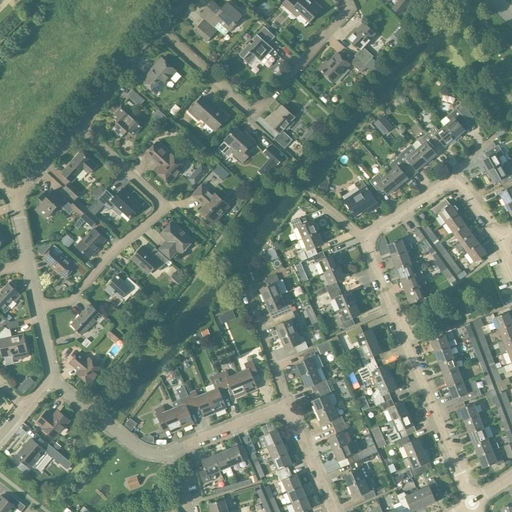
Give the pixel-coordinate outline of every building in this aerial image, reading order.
[(310,21),(322,8),(315,1),(313,4),(308,0),(301,0),(300,1),(298,0),(286,0),(284,3),(297,16),(301,12),(310,21)] [(401,13),(409,3),(406,0),(400,0),(394,8),(401,13)] [(201,15),(205,18),(194,30),(207,42),(218,30),(224,36),(229,30),(230,31),(244,16),(228,2),(220,11),(211,4),(201,15)] [(255,12),(263,19),(270,11),(262,4),(255,12)] [(348,38),(360,49),(354,56),(355,57),(365,66),(374,56),(364,48),(377,33),(365,23),(355,34),(353,33),(348,38)] [(263,62),(274,49),(268,44),(275,36),(264,27),(258,34),(240,54),(250,64),(257,57),(263,62)] [(335,82),(351,64),(338,53),(322,71),(335,82)] [(365,66),(355,57),(350,63),(361,73),(366,67),(365,66)] [(157,94),(177,71),(164,60),(154,70),(152,69),(142,80),(157,94)] [(127,96),(139,106),(145,101),(139,95),(140,94),(134,89),(127,96)] [(216,131),(229,116),(219,108),(218,110),(203,97),(190,112),(200,121),(202,119),(216,131)] [(181,109),(176,105),(171,110),(176,114),(181,109)] [(293,140),(283,131),(295,117),(284,106),(274,117),(272,116),(267,121),(280,132),(274,139),(285,149),(293,140)] [(135,136),(143,127),(138,123),(140,121),(136,118),(135,120),(121,108),(114,117),(119,122),(113,129),(123,137),(129,131),(135,136)] [(446,126),(445,126),(457,140),(458,140),(462,136),(461,135),(465,131),(462,128),(463,127),(468,122),(459,112),(456,108),(446,117),(450,122),(446,126)] [(162,124),(167,118),(164,115),(159,121),(162,124)] [(383,117),(374,124),(381,131),(389,124),(383,117)] [(427,133),(426,134),(437,145),(442,141),(446,147),(451,143),(452,145),(457,140),(445,126),(445,127),(439,131),(435,126),(427,133)] [(236,128),(225,141),(218,149),(224,154),(231,146),(236,151),(234,153),(244,162),(253,152),(248,148),(255,140),(249,135),(246,137),(236,128)] [(417,150),(416,150),(429,164),(434,160),(433,158),(437,155),(432,149),(437,145),(426,134),(425,134),(418,141),(422,146),(417,150)] [(170,183),(186,166),(173,154),(172,156),(157,143),(147,153),(161,166),(157,171),(170,183)] [(399,157),(398,157),(410,171),(410,170),(414,167),(418,171),(422,167),(424,169),(429,164),(416,150),(412,145),(407,150),(399,157)] [(484,153),(487,158),(483,161),(485,166),(484,166),(487,172),(503,164),(499,157),(504,155),(498,145),(484,153)] [(269,147),(264,153),(277,165),(283,159),(269,147)] [(81,152),(75,158),(62,174),(72,183),(84,170),(89,175),(91,172),(97,166),(81,152)] [(389,174),(388,174),(400,188),(405,184),(404,182),(409,178),(405,175),(410,171),(398,157),(389,165),(394,170),(389,174)] [(218,164),(213,170),(224,180),(229,174),(218,164)] [(361,164),(358,167),(367,178),(371,175),(361,164)] [(503,164),(487,172),(490,179),(492,178),(495,183),(500,180),(502,185),(511,179),(511,170),(511,168),(506,170),(503,164)] [(378,174),(370,181),(380,193),(385,189),(389,195),(394,191),(395,192),(400,188),(388,174),(382,179),(378,174)] [(511,179),(502,185),(505,190),(500,193),(503,198),(502,199),(505,205),(511,200),(511,179)] [(367,186),(363,181),(356,185),(359,190),(345,199),(347,203),(356,216),(371,206),(374,210),(381,206),(367,186)] [(81,194),(69,182),(63,188),(75,200),(81,194)] [(215,223),(230,206),(216,193),(215,195),(202,184),(193,195),(205,206),(200,211),(215,223)] [(106,190),(97,200),(109,211),(115,205),(123,212),(120,215),(127,222),(142,206),(123,188),(115,198),(106,190)] [(51,209),(58,202),(62,206),(61,207),(70,215),(73,211),(80,217),(87,209),(76,199),(71,205),(62,196),(61,197),(53,191),(47,197),(44,194),(40,198),(40,205),(36,209),(46,219),(53,211),(51,209)] [(439,213),(446,222),(458,213),(451,203),(449,205),(445,200),(431,210),(435,216),(439,213)] [(87,209),(80,217),(92,228),(100,220),(97,218),(90,211),(87,209)] [(458,213),(446,222),(453,232),(465,223),(458,213)] [(294,229),(299,227),(304,239),(319,232),(314,220),(308,223),(305,217),(302,218),(301,217),(291,222),(294,229)] [(184,251),(194,240),(173,221),(162,234),(168,240),(160,249),(170,258),(181,247),(184,251)] [(465,223),(453,232),(460,242),(473,233),(465,223)] [(428,225),(423,229),(428,235),(432,232),(428,225)] [(414,231),(421,240),(425,237),(418,228),(414,231)] [(90,258),(107,240),(95,229),(78,247),(90,258)] [(319,232),(304,239),(307,247),(297,252),(302,261),(312,256),(312,257),(318,254),(317,254),(314,247),(324,243),(319,232)] [(432,232),(428,235),(435,245),(440,242),(432,232)] [(458,252),(464,247),(467,251),(480,242),(473,233),(460,242),(461,242),(455,247),(458,252)] [(60,242),(67,248),(72,243),(65,237),(60,242)] [(425,237),(421,240),(429,251),(433,248),(425,237)] [(403,239),(388,245),(393,257),(408,251),(412,248),(411,244),(406,246),(403,239)] [(442,255),(447,252),(440,242),(435,245),(442,255)] [(475,262),(487,253),(480,242),(467,251),(475,262)] [(50,245),(36,248),(36,250),(42,255),(51,246),(50,245)] [(70,262),(61,254),(63,253),(55,245),(43,258),(65,278),(75,267),(74,266),(77,263),(73,259),(70,262)] [(155,248),(150,253),(144,247),(133,259),(148,273),(155,266),(160,270),(166,263),(169,266),(172,263),(155,248)] [(429,251),(436,261),(440,258),(433,248),(429,251)] [(325,273),(341,266),(336,254),(326,258),(323,251),(317,254),(318,254),(312,257),(316,263),(320,261),(325,273)] [(408,251),(393,257),(397,268),(412,262),(408,251)] [(449,265),(454,262),(447,252),(442,255),(449,265)] [(436,261),(434,262),(442,272),(447,268),(440,258),(436,261)] [(414,262),(412,263),(412,262),(397,268),(402,280),(417,274),(421,271),(417,261),(414,262)] [(464,270),(462,272),(454,262),(449,265),(460,280),(467,275),(464,270)] [(341,266),(325,273),(330,284),(325,286),(328,293),(339,288),(336,282),(346,278),(341,266)] [(452,286),(458,282),(447,268),(442,272),(452,286)] [(417,274),(402,280),(406,292),(421,286),(422,285),(423,285),(426,283),(424,279),(421,271),(417,274)] [(106,289),(112,295),(108,299),(117,307),(124,300),(121,298),(128,291),(133,295),(140,288),(129,277),(125,281),(117,275),(112,280),(113,281),(106,289)] [(269,287),(261,291),(266,302),(282,295),(287,292),(282,280),(279,282),(276,275),(266,279),(269,287)] [(19,294),(13,288),(15,286),(10,282),(8,284),(9,284),(0,293),(0,299),(0,300),(0,309),(3,312),(3,311),(5,314),(10,308),(8,306),(13,300),(16,302),(22,296),(19,294)] [(424,292),(421,286),(406,292),(411,304),(424,299),(425,301),(434,298),(430,289),(424,292)] [(339,288),(328,293),(329,294),(327,294),(329,299),(331,298),(331,300),(336,298),(341,309),(356,303),(351,291),(342,295),(339,288)] [(282,295),(266,302),(271,313),(279,309),(282,316),(292,312),(287,299),(284,301),(282,295)] [(355,325),(352,318),(361,314),(356,303),(341,309),(344,315),(339,317),(344,330),(355,325)] [(95,308),(90,314),(85,310),(72,324),(83,335),(96,320),(105,328),(110,322),(95,308)] [(500,328),(511,323),(511,318),(510,311),(495,317),(500,328)] [(292,312),(282,316),(285,323),(277,327),(281,338),(297,331),(292,320),(295,319),(292,312)] [(220,317),(222,323),(228,321),(225,315),(220,317)] [(5,318),(1,324),(4,327),(9,322),(5,318)] [(478,319),(472,321),(478,337),(484,334),(478,319)] [(0,344),(3,358),(13,356),(14,360),(29,357),(28,352),(24,335),(12,338),(10,329),(19,327),(18,320),(9,322),(4,327),(0,331),(0,337),(1,344),(0,344)] [(511,323),(500,328),(504,340),(511,336),(511,323)] [(470,325),(466,327),(470,339),(475,338),(470,325)] [(116,343),(123,335),(113,326),(106,334),(116,343)] [(360,326),(346,332),(352,344),(359,341),(361,347),(377,340),(373,330),(363,334),(360,326)] [(303,336),(300,337),(297,331),(281,338),(286,349),(294,346),(297,353),(308,348),(303,336)] [(484,334),(478,337),(482,348),(488,346),(484,334)] [(455,339),(448,342),(446,335),(431,340),(436,352),(450,347),(457,344),(455,339)] [(82,343),(87,347),(91,341),(87,338),(82,343)] [(475,351),(479,349),(475,338),(470,339),(475,351)] [(377,340),(361,347),(366,358),(362,360),(365,367),(376,363),(373,356),(383,352),(377,340)] [(329,343),(313,349),(314,352),(319,350),(321,354),(332,349),(329,343)] [(488,346),(482,348),(487,359),(492,357),(488,346)] [(450,347),(436,352),(440,364),(455,358),(450,347)] [(305,361),(298,364),(303,376),(318,369),(321,368),(323,367),(318,356),(316,356),(314,352),(313,349),(302,354),(305,361)] [(479,362),(484,360),(479,349),(475,351),(479,362)] [(90,384),(103,369),(90,358),(88,360),(79,352),(70,363),(79,371),(77,373),(90,384)] [(492,357),(487,359),(491,371),(497,369),(492,357)] [(455,358),(440,364),(445,376),(459,370),(455,358)] [(484,360),(479,362),(483,374),(488,372),(484,360)] [(501,360),(495,362),(499,373),(505,371),(501,360)] [(247,370),(238,374),(246,393),(257,388),(252,377),(258,374),(252,361),(245,364),(247,370)] [(377,384),(393,377),(388,366),(379,370),(376,363),(365,367),(358,370),(362,380),(373,375),(377,384)] [(318,391),(329,387),(329,386),(333,384),(331,379),(326,381),(321,368),(318,369),(303,376),(308,387),(315,384),(318,391)] [(504,379),(501,380),(497,369),(491,371),(498,388),(506,385),(504,379)] [(449,387),(463,381),(459,370),(445,376),(449,387)] [(225,371),(218,374),(224,389),(230,387),(235,398),(245,393),(246,393),(238,374),(237,374),(228,378),(225,371)] [(488,385),(493,384),(488,372),(483,374),(488,385)] [(214,391),(207,394),(215,413),(226,408),(219,391),(224,389),(218,374),(210,377),(215,390),(214,391)] [(29,376),(18,388),(24,394),(35,381),(29,376)] [(393,377),(377,384),(380,389),(375,398),(373,399),(376,406),(381,404),(392,400),(389,393),(398,389),(393,377)] [(469,379),(463,381),(449,387),(454,399),(460,397),(462,402),(482,395),(479,388),(473,390),(469,379)] [(505,391),(508,390),(506,385),(498,388),(504,405),(510,403),(505,391)] [(184,386),(177,389),(180,396),(181,399),(188,396),(188,394),(187,393),(184,386)] [(329,387),(318,391),(321,398),(313,401),(318,413),(334,406),(329,395),(332,393),(329,387)] [(495,390),(490,391),(497,409),(501,407),(495,390)] [(195,391),(188,394),(188,396),(190,401),(194,408),(200,406),(204,417),(215,413),(207,394),(198,397),(195,391)] [(182,406),(174,409),(183,428),(194,424),(188,411),(194,408),(190,401),(188,396),(181,399),(183,405),(182,406)] [(392,400),(381,404),(384,411),(388,409),(393,420),(409,413),(404,402),(395,406),(392,400)] [(474,404),(460,410),(464,422),(479,416),(474,404)] [(334,406),(318,413),(323,424),(331,421),(334,428),(347,422),(347,421),(344,423),(341,416),(338,417),(334,406)] [(163,407),(155,410),(164,430),(169,428),(172,433),(182,429),(183,428),(174,409),(165,412),(163,407)] [(501,407),(497,409),(501,420),(506,419),(501,407)] [(55,438),(71,420),(61,412),(56,417),(48,410),(38,421),(44,428),(55,438)] [(409,413),(393,420),(395,426),(394,427),(393,432),(393,433),(387,436),(390,443),(397,440),(397,441),(408,436),(405,429),(414,425),(409,413)] [(479,416),(464,422),(469,433),(483,428),(479,416)] [(506,419),(501,420),(505,432),(510,430),(506,419)] [(347,422),(334,428),(337,434),(329,438),(334,449),(349,442),(345,431),(348,430),(347,429),(350,428),(347,422)] [(483,428),(469,433),(473,445),(488,439),(483,428)] [(278,430),(260,438),(264,449),(269,447),(283,441),(278,430)] [(154,438),(150,435),(141,438),(147,442),(154,444),(154,438)] [(257,452),(254,445),(249,435),(243,437),(251,455),(255,453),(257,452)] [(408,436),(397,441),(400,447),(404,446),(409,457),(425,450),(420,439),(411,443),(408,436)] [(31,438),(18,454),(35,468),(48,454),(58,462),(62,456),(46,443),(42,448),(31,438)] [(488,439),(473,445),(477,456),(478,457),(492,451),(499,448),(497,443),(490,446),(488,439)] [(283,441),(269,447),(274,458),(274,459),(288,453),(283,441)] [(358,452),(354,454),(349,442),(334,449),(339,461),(348,457),(351,464),(364,459),(364,458),(361,451),(358,452)] [(368,447),(372,455),(378,452),(375,444),(368,447)] [(226,451),(232,465),(244,460),(238,446),(226,451)] [(425,450),(409,457),(413,468),(410,470),(412,476),(413,477),(423,472),(421,466),(430,462),(425,450)] [(215,456),(221,470),(232,465),(226,451),(215,456)] [(492,451),(478,457),(482,469),(496,463),(497,465),(504,463),(501,455),(494,457),(492,451)] [(255,453),(251,455),(256,467),(260,465),(255,453)] [(271,465),(276,463),(279,470),(275,472),(277,477),(290,471),(288,467),(293,465),(288,453),(274,459),(274,458),(268,461),(269,464),(270,465),(271,465)] [(212,481),(209,475),(221,470),(215,456),(203,461),(206,468),(199,471),(204,484),(212,481)] [(350,486),(365,479),(370,477),(366,466),(364,466),(362,463),(369,460),(368,457),(364,458),(364,459),(351,464),(354,471),(345,475),(350,486)] [(260,478),(265,476),(260,465),(256,467),(260,478)] [(290,471),(277,477),(279,482),(283,480),(288,492),(302,486),(297,474),(292,476),(290,471)] [(129,486),(139,484),(136,476),(127,479),(129,486)] [(376,496),(373,489),(369,491),(365,479),(350,486),(355,498),(363,494),(366,500),(376,496)] [(429,486),(418,491),(424,507),(436,502),(432,493),(439,490),(434,479),(427,482),(429,486)] [(269,486),(264,488),(270,500),(274,498),(269,486)] [(293,503),(307,497),(302,486),(288,492),(293,503)] [(261,489),(257,491),(262,503),(267,501),(261,489)] [(404,492),(397,496),(400,502),(402,506),(403,505),(409,503),(413,511),(424,507),(418,491),(406,496),(404,492)] [(21,511),(26,506),(14,498),(10,503),(1,495),(0,496),(0,508),(4,511),(12,511),(16,508),(21,511)] [(307,511),(312,509),(307,497),(293,503),(296,511),(307,511)] [(274,498),(270,500),(274,511),(279,509),(274,498)] [(212,511),(225,511),(228,511),(225,499),(210,503),(212,511)] [(265,511),(271,511),(267,501),(262,503),(265,511)] [(394,509),(387,511),(404,511),(402,506),(400,502),(393,506),(394,509)]
